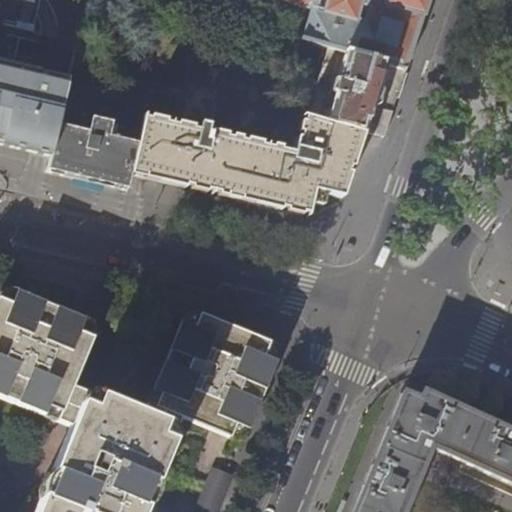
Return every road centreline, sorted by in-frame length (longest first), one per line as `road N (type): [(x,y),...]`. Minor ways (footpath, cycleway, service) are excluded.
road 1 (tertiary): [(0,219),(365,302)]
road 2 (tertiary): [(365,302),(468,0)]
road 3 (tertiary): [(279,511),(365,302)]
road 4 (residential): [(394,311),(511,183)]
road 5 (tertiary): [(394,311),(511,354)]
